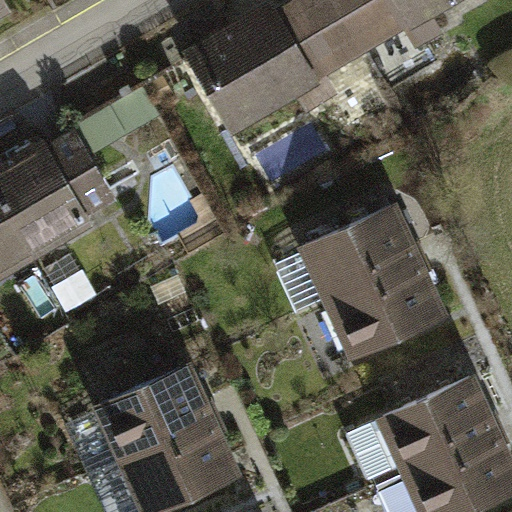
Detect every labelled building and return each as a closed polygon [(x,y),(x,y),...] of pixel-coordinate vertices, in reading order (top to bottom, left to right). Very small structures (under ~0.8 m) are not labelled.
[(0,0),(0,18),(11,12),(3,0),(0,0)] [(208,45),(196,52),(236,120),(296,85),(309,106),(333,92),(320,70),(362,45),(336,0),(302,0),(274,17),(270,9),(232,31),(222,15),(199,29),(208,45)] [(336,0),(362,45),(441,0),(336,0)] [(49,148),(44,140),(0,165),(0,196),(27,243),(53,228),(60,240),(91,222),(84,210),(111,194),(76,133),(49,148)] [(0,196),(0,258),(27,243),(0,196)] [(419,259),(394,205),(306,245),(308,249),(277,263),(298,310),(330,296),(331,299),(419,259)] [(441,312),(419,259),(331,299),(356,352),(441,312)] [(187,364),(101,403),(102,406),(65,423),(89,474),(212,418),(187,364)] [(496,431),(471,377),(386,416),(348,433),(368,478),(376,475),(377,477),(407,464),(410,470),(496,431)] [(106,511),(145,511),(149,510),(150,511),(237,472),(212,418),(89,474),(106,511)] [(459,511),(511,488),(511,466),(496,431),(410,470),(413,476),(383,490),(392,511),(459,511)]
